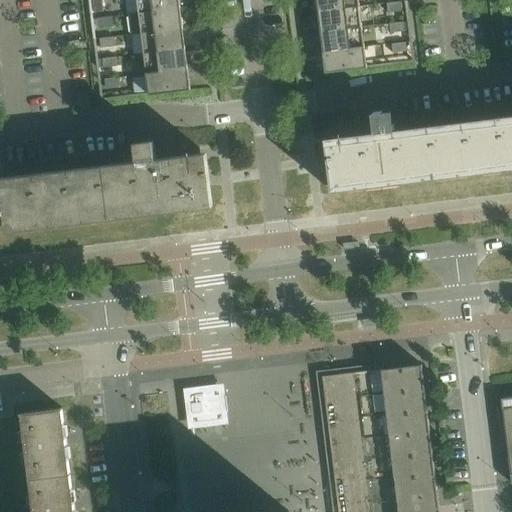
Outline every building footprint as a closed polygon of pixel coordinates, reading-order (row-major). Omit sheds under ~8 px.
[(92,0),(94,13),(103,11),(101,0),(92,0)] [(136,0),(138,13),(152,12),(180,8),(178,0),(136,0)] [(316,0),(317,12),(345,8),(359,7),(358,0),(316,0)] [(386,3),(388,13),(402,11),(401,2),(386,3)] [(317,12),(320,32),(348,29),(362,27),(359,7),(345,8),(317,12)] [(152,12),(138,13),(141,34),(154,32),(182,28),(180,8),(152,12)] [(112,26),(111,17),(97,18),(98,28),(112,26)] [(389,24),(390,33),(404,31),(403,22),(389,24)] [(320,32),(322,53),(350,49),(364,47),(362,27),(348,29),(320,32)] [(154,32),(141,34),(143,54),(157,52),(185,49),(182,28),(154,32)] [(115,46),(114,37),(99,39),(101,48),(115,46)] [(391,44),(393,54),(407,52),(406,42),(391,44)] [(350,49),(322,53),(325,73),(367,68),(364,47),(350,49)] [(143,54),(146,74),(159,72),(187,69),(185,49),(157,52),(143,54)] [(117,67),(116,57),(102,59),(103,68),(117,67)] [(159,72),(146,74),(148,95),(190,90),(187,69),(159,72)] [(120,87),(119,77),(104,79),(105,89),(120,87)] [(511,120),(395,135),(392,110),(372,113),(357,115),(360,140),(326,144),(330,172),(332,189),(511,166),(511,120)] [(2,185),(1,179),(0,178),(0,179),(2,199),(4,210),(2,210),(2,214),(4,214),(6,232),(8,232),(8,229),(196,205),(195,202),(196,202),(197,205),(210,203),(210,200),(211,200),(209,187),(206,159),(172,163),(169,139),(135,143),(138,168),(2,185)] [(440,511),(435,472),(434,461),(433,450),(427,407),(426,397),(422,365),(323,376),(339,511),(440,511)] [(190,394),(193,423),(222,419),(219,390),(190,394)] [(511,440),(511,397),(501,399),(507,441),(511,440)] [(20,413),(29,479),(70,474),(62,408),(20,413)] [(74,511),(70,474),(29,479),(32,511),(74,511)]
